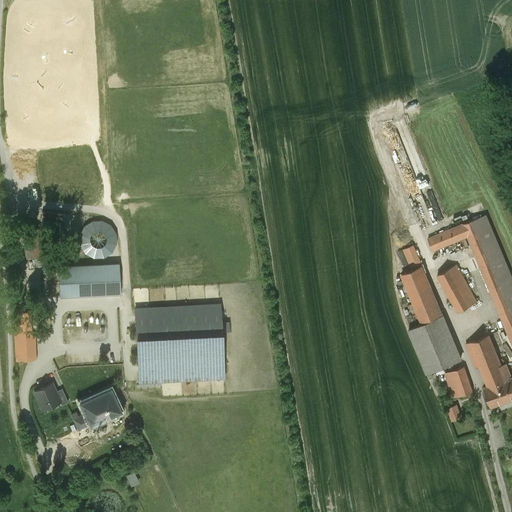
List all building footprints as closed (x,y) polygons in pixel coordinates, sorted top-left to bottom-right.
[(61,225),(62,214),(41,213),(40,224),(61,225)] [(511,277),(486,214),(428,238),(432,250),(468,236),(511,343),(511,277)] [(114,231),(109,225),(102,221),(93,222),(86,225),(81,232),(80,240),(82,248),(87,254),(95,257),(103,257),(110,253),(115,247),(116,239),(114,231)] [(44,254),(38,227),(22,229),(27,257),(44,254)] [(421,264),(413,245),(403,249),(412,267),(421,264)] [(119,263),(58,266),(60,296),(120,293),(119,263)] [(476,301),(456,265),(438,275),(458,311),(476,301)] [(422,323),(442,315),(421,266),(402,274),(414,302),(410,304),(413,312),(417,311),(422,323)] [(224,377),(219,304),(135,308),(139,381),(224,377)] [(33,359),(31,311),(14,312),(17,360),(33,359)] [(442,315),(422,323),(409,329),(428,373),(460,359),(442,315)] [(480,365),(487,386),(511,377),(506,363),(501,365),(488,335),(466,343),(476,367),(480,365)] [(473,391),(464,366),(445,373),(454,398),(473,391)] [(511,377),(487,386),(484,386),(491,407),(511,399),(511,377)] [(57,380),(37,389),(46,408),(65,399),(57,380)] [(121,410),(110,387),(79,401),(84,412),(77,415),(76,413),(72,415),(78,428),(90,423),(90,424),(121,410)] [(452,421),(464,417),(460,403),(448,407),(452,421)] [(139,469),(129,473),(134,484),(144,480),(139,469)]
